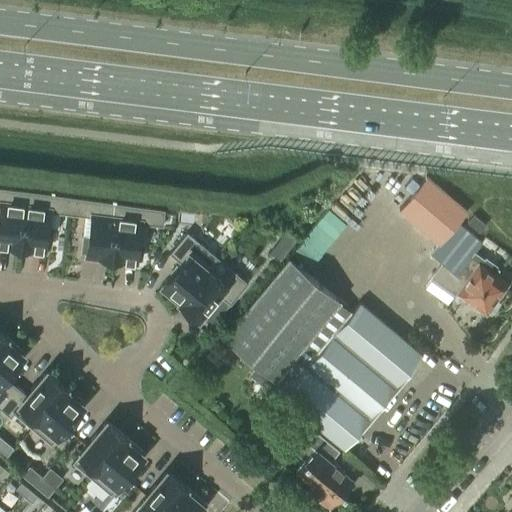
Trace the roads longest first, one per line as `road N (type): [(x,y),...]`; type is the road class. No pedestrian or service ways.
road 1 (primary): [(511,86),(0,22)]
road 2 (primary): [(0,76),(511,139)]
road 3 (residential): [(17,302),(84,288),(143,299),(159,330),(112,388)]
road 4 (residential): [(112,388),(262,511)]
road 5 (residential): [(417,511),(511,401)]
road 6 (residential): [(17,302),(112,388)]
